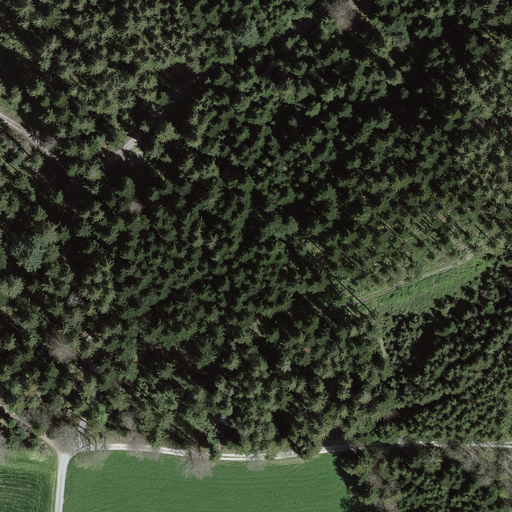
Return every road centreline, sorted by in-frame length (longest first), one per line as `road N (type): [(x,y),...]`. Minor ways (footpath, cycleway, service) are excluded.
road 1 (track): [(339,0),(219,62),(71,193),(67,245),(94,372),(75,444)]
road 2 (track): [(511,207),(477,237),(323,308),(94,372)]
road 3 (track): [(75,444),(264,457),(511,442)]
road 4 (track): [(0,332),(31,380),(54,441)]
